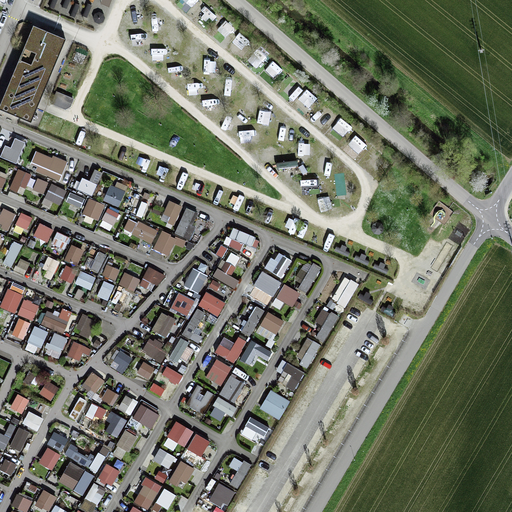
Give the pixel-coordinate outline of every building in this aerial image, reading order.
[(57,0),(51,0),(49,8),(54,10),(57,0)] [(70,0),(64,0),(61,8),(67,10),(70,0)] [(80,6),(74,4),(70,16),(75,18),(80,6)] [(92,6),(86,4),(82,16),(87,18),(92,6)] [(98,25),(103,23),(105,20),(104,15),(100,13),(95,14),(93,18),(94,22),(98,25)] [(18,61),(0,105),(0,109),(31,122),(65,40),(33,26),(26,44),(39,49),(31,67),(18,61)] [(373,232),(378,234),(382,232),(383,227),(381,223),(377,222),(373,224),(371,228),(373,232)] [(364,294),(360,292),(357,298),(370,305),(373,299),(369,297),(371,294),(366,291),(364,294)] [(387,307),(383,305),(380,311),(392,317),(395,312),(392,310),(394,307),(389,304),(387,307)]
